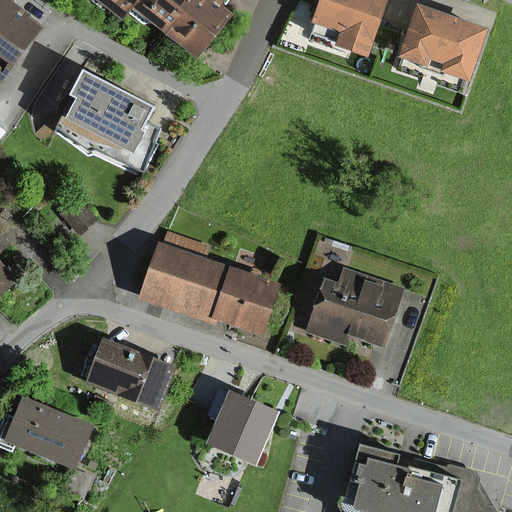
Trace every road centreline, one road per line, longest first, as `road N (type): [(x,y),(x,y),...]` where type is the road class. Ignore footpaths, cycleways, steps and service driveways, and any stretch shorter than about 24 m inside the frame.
road 1 (residential): [(511,444),(87,290)]
road 2 (residential): [(279,0),(223,106),(87,290)]
